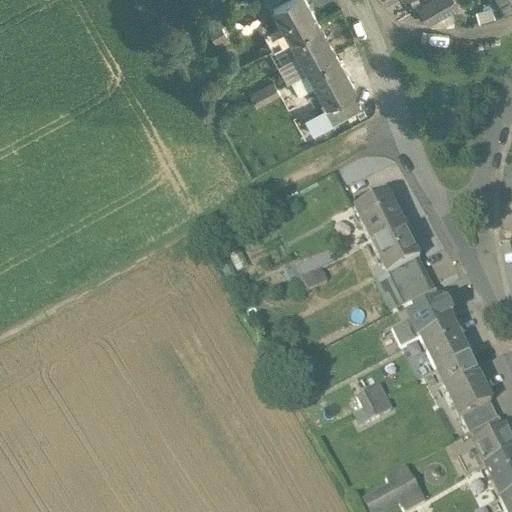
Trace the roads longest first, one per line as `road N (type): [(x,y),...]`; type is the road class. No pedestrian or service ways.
road 1 (track): [(398,118),(0,339)]
road 2 (residential): [(355,0),(419,173),(482,276)]
road 3 (residential): [(511,96),(488,170),(482,276)]
road 4 (residential): [(511,39),(459,47),(412,40),(359,0)]
